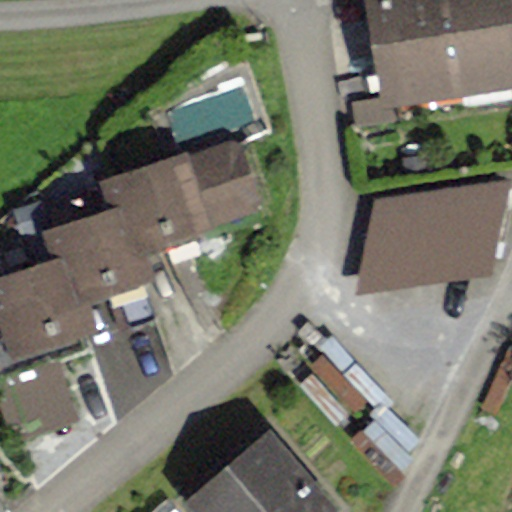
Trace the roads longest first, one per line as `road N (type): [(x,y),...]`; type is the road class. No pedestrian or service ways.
road 1 (residential): [(291,0),(324,162),(316,228),(299,271),(240,352),(58,511)]
road 2 (residential): [(511,292),(400,511)]
road 3 (residential): [(175,0),(0,8)]
